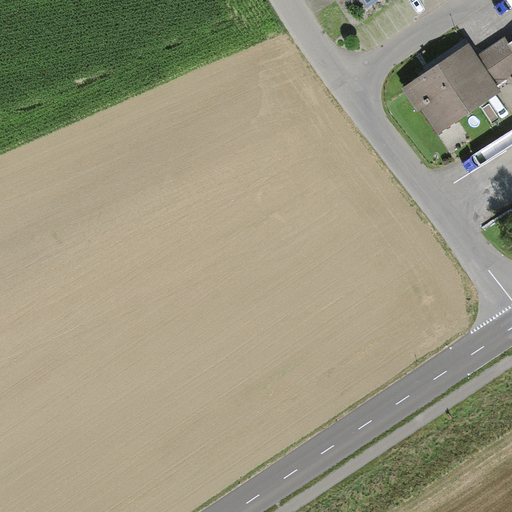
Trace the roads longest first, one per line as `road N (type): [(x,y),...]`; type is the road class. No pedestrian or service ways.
road 1 (tertiary): [(235,511),(511,328)]
road 2 (residential): [(511,308),(346,87)]
road 3 (track): [(290,511),(511,364)]
road 4 (residential): [(346,87),(474,0)]
